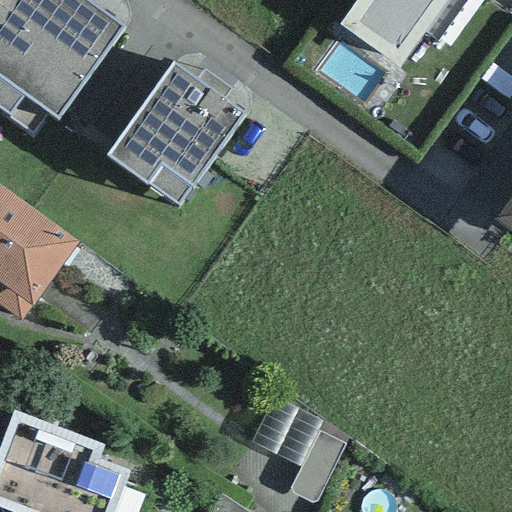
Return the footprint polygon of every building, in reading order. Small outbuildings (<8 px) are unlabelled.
[(0,0),(0,90),(58,132),(127,37),(74,0),(0,0)] [(451,0),(363,0),(340,34),(398,75),(451,0)] [(245,123),(173,73),(106,168),(177,218),(245,123)] [(79,252),(0,195),(0,310),(21,325),(29,314),(32,317),(79,252)] [(511,206),(493,233),(511,246),(511,206)] [(105,456),(14,423),(0,459),(0,511),(118,511),(129,483),(99,472),(105,456)] [(344,448),(319,436),(288,491),(292,496),(312,507),(316,506),(344,448)] [(241,511),(220,498),(213,511),(241,511)]
